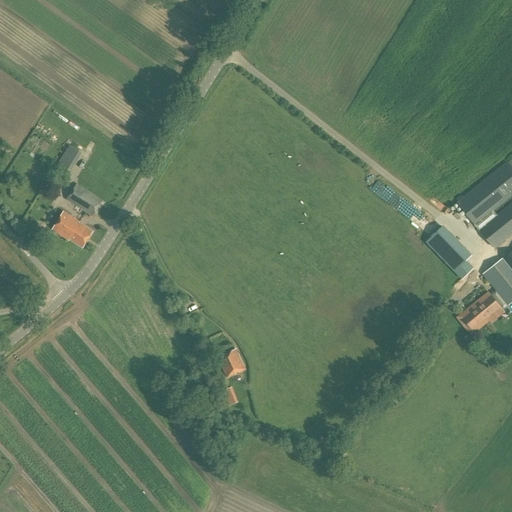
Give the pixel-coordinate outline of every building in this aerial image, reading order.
[(69,174),(82,153),(69,145),(56,166),(69,174)] [(493,210),(511,194),(511,168),(507,162),(457,202),(479,230),(497,216),(493,210)] [(93,216),(102,200),(75,184),(66,200),(93,216)] [(494,249),(511,234),(511,203),(497,216),(479,230),(494,249)] [(69,239),(79,222),(63,212),(52,230),(68,240),(68,239),(69,239)] [(79,222),(69,239),(82,248),(92,232),(79,223),(80,222),(79,222)] [(472,254),(443,225),(425,242),(461,280),(470,271),(462,264),(465,261),(472,254)] [(493,299),(500,309),(502,311),(511,302),(511,251),(483,275),(498,295),(493,299)] [(500,309),(493,299),(488,293),(477,301),(479,304),(462,318),(471,329),(488,316),(489,318),(500,309)] [(227,378),(245,370),(235,350),(217,358),(227,378)] [(232,403),(240,400),(234,385),(226,388),(232,403)]
